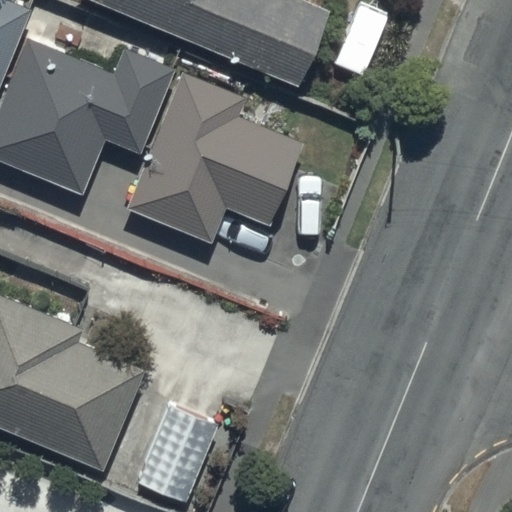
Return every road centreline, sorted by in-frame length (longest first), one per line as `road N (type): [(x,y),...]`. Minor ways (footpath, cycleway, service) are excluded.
road 1 (tertiary): [(359,511),(439,315)]
road 2 (tertiary): [(439,315),(511,137)]
